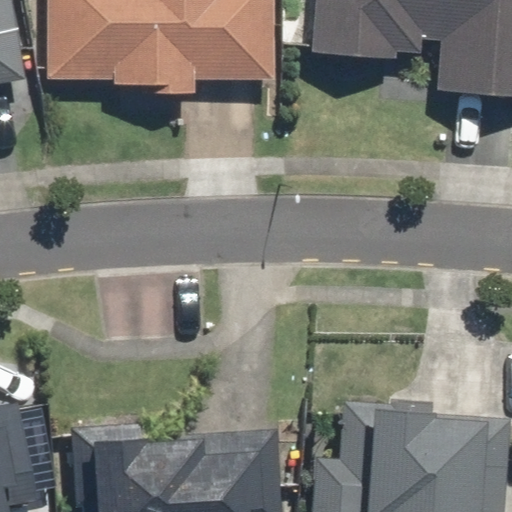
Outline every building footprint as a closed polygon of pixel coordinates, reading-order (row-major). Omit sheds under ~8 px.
[(0,0),(0,80),(27,75),(13,0),(0,0)] [(48,0),(49,74),(114,74),(114,77),(142,77),(142,86),(196,86),(196,75),(274,75),(273,0),(48,0)] [(511,0),(317,0),(314,45),(397,52),(397,46),(420,48),(421,33),(441,35),(438,82),(511,87),(511,0)] [(504,511),(509,415),(446,412),(447,398),(348,393),(345,461),(312,460),(309,511),(504,511)] [(0,507),(13,505),(11,495),(37,490),(19,396),(0,399),(0,507)] [(283,511),(277,423),(145,433),(144,418),(71,424),(76,503),(82,502),(83,511),(283,511)]
